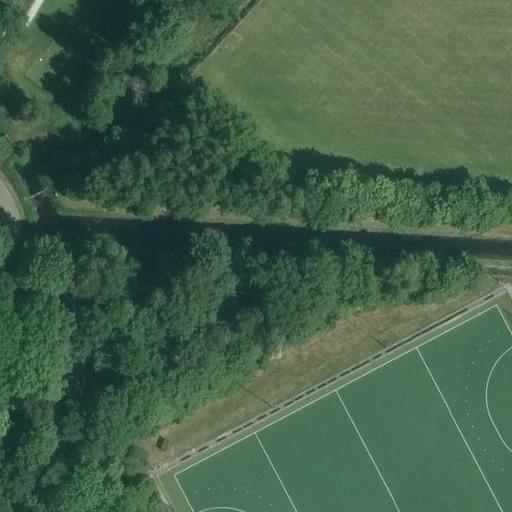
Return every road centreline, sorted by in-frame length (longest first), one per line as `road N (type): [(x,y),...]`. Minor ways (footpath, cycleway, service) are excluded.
road 1 (track): [(19,247),(366,265)]
road 2 (track): [(366,265),(511,273)]
